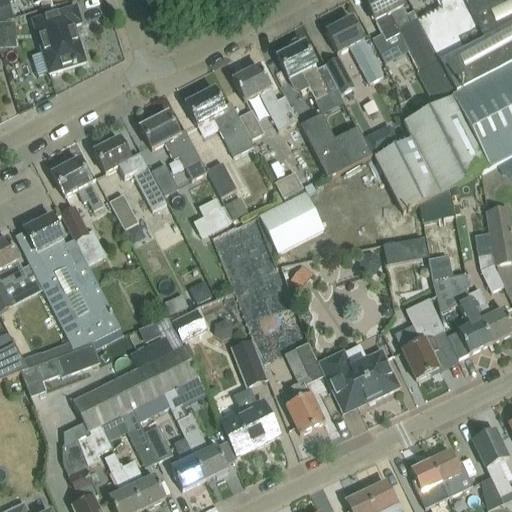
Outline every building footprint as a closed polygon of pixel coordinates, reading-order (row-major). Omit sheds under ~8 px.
[(400,38),(437,108),(457,98),(456,97),(439,65),(421,30),(417,23),(413,15),(407,18),(397,0),(367,0),(363,2),(375,25),(386,45),(400,38)] [(482,42),(484,42),(464,4),(462,0),(418,0),(420,4),(427,0),(435,0),(441,10),(427,17),(417,23),(421,30),(439,65),(482,42)] [(482,42),(439,65),(456,97),(489,79),(490,80),(497,77),(496,75),(511,66),(511,0),(472,0),(464,4),(484,42),(482,42)] [(76,10),(33,25),(49,76),(85,65),(74,28),(82,27),(76,10)] [(350,52),(369,88),(382,80),(352,22),(325,36),(337,58),(350,52)] [(14,27),(0,27),(0,46),(14,47),(14,27)] [(277,61),(286,78),(292,89),(300,94),(309,90),(316,103),(322,99),(327,109),(333,110),(343,105),(337,92),(336,92),(324,69),(317,73),(304,47),(302,48),(299,45),(296,44),(292,46),(291,49),(291,53),(277,61)] [(339,62),(324,69),(336,92),(337,92),(337,91),(341,98),(355,91),(339,62)] [(394,150),(374,161),(401,216),(402,217),(409,214),(417,210),(419,209),(449,194),(481,178),(497,170),(497,169),(511,161),(511,68),(501,75),(497,77),(490,80),(457,98),(437,108),(438,109),(404,127),(411,141),(394,150)] [(277,105),(259,70),(233,83),(244,106),(259,98),(278,134),(296,124),(284,101),(277,105)] [(231,106),(223,110),(215,93),(185,108),(197,131),(213,122),(233,161),(254,150),(250,143),(239,122),(231,106)] [(253,115),(239,122),(250,143),(264,136),(253,115)] [(179,160),(191,183),(206,176),(205,175),(206,175),(185,134),(178,137),(168,117),(140,132),(151,154),(166,147),(173,163),(179,160)] [(357,131),(334,143),(321,118),(300,128),(327,182),(372,159),(357,131)] [(375,135),(365,141),(374,159),(385,153),(375,135)] [(119,142),(93,155),(103,173),(105,179),(118,172),(124,184),(133,179),(152,217),(155,215),(166,209),(156,188),(140,157),(130,162),(119,142)] [(511,161),(497,169),(497,170),(500,174),(511,181),(511,180),(511,161)] [(78,163),(52,177),(65,201),(78,194),(84,205),(87,203),(94,216),(103,211),(97,198),(96,198),(91,188),(78,163)] [(205,175),(206,176),(207,176),(221,201),(236,192),(222,166),(206,175),(205,175)] [(163,200),(177,192),(165,168),(151,176),(163,200)] [(294,175),(275,186),(283,201),(303,191),(294,175)] [(449,194),(419,209),(423,226),(454,219),(449,194)] [(259,219),(278,257),(324,233),(306,196),(259,219)] [(124,233),(138,226),(123,197),(109,205),(124,233)] [(224,210),(220,212),(215,203),(199,212),(203,221),(193,226),(201,242),(232,227),(224,210)] [(240,203),(226,210),(232,223),(247,216),(240,203)] [(74,243),(75,243),(87,268),(105,258),(92,233),(88,235),(75,210),(61,218),(74,243)] [(485,215),(492,256),(494,256),(496,269),(511,266),(511,229),(509,210),(485,215)] [(363,236),(388,221),(381,211),(356,226),(363,236)] [(121,332),(87,268),(75,243),(74,243),(66,248),(51,219),(24,233),(25,235),(15,241),(29,268),(29,269),(33,277),(34,277),(34,278),(68,344),(74,355),(74,356),(93,349),(95,353),(124,339),(121,332)] [(454,221),(420,228),(420,229),(422,239),(426,257),(428,267),(431,286),(433,285),(438,309),(440,316),(458,307),(469,330),(458,336),(447,341),(449,345),(458,363),(491,347),(468,298),(465,294),(467,292),(454,221)] [(383,240),(407,233),(403,223),(380,230),(383,240)] [(0,313),(12,308),(3,289),(11,285),(13,287),(33,277),(29,269),(22,272),(7,242),(0,245),(0,313)] [(414,243),(382,249),(386,268),(417,262),(414,243)] [(496,269),(494,256),(492,256),(478,258),(480,273),(491,295),(503,289),(494,269),(496,269)] [(302,270),(291,282),(301,290),(311,278),(302,270)] [(207,290),(191,298),(195,307),(211,299),(207,290)] [(480,292),(468,298),(491,347),(511,336),(511,330),(504,313),(492,319),(483,300),(480,292)] [(165,306),(170,317),(188,309),(182,297),(165,306)] [(423,344),(402,354),(407,365),(416,383),(439,372),(431,357),(438,354),(432,341),(444,335),(440,326),(434,311),(430,303),(406,314),(411,325),(418,339),(420,338),(423,344)] [(381,311),(381,318),(386,321),(391,319),(392,313),(387,309),(381,311)] [(173,324),(182,344),(207,333),(198,313),(173,324)] [(112,386),(73,406),(83,427),(88,436),(100,430),(121,420),(134,413),(152,404),(164,398),(175,392),(188,386),(197,381),(188,363),(181,350),(172,331),(156,339),(159,345),(140,354),(130,359),(137,373),(112,386)] [(251,343),(232,349),(247,389),(266,382),(251,343)] [(22,361),(21,362),(27,374),(74,356),(74,355),(68,344),(42,357),(40,355),(34,358),(29,357),(22,361)] [(3,384),(21,377),(27,374),(21,362),(22,361),(14,347),(0,354),(0,384),(2,383),(3,384)] [(299,438),(325,426),(306,388),(323,380),(317,368),(307,347),(284,359),(298,387),(291,391),(297,404),(286,410),(299,438)] [(27,374),(21,377),(25,388),(30,402),(46,396),(42,386),(60,379),(61,382),(100,368),(95,353),(93,349),(74,356),(27,374)] [(399,391),(390,373),(381,355),(350,370),(343,356),(317,368),(323,380),(324,380),(333,400),(349,392),(358,411),(359,411),(358,409),(367,404),(368,406),(399,391)] [(197,381),(188,386),(196,403),(206,398),(198,381),(197,381)] [(175,392),(164,398),(184,442),(189,451),(194,461),(205,484),(215,479),(217,482),(227,477),(226,474),(228,473),(224,464),(233,460),(226,446),(217,450),(209,454),(205,456),(200,445),(202,440),(192,418),(186,421),(181,411),(183,409),(175,392)] [(250,392),(234,399),(242,415),(221,425),(228,441),(237,459),(279,439),(263,405),(257,407),(250,392)] [(158,467),(159,466),(147,443),(143,435),(144,435),(134,413),(121,420),(126,430),(134,449),(147,443),(158,467)] [(88,436),(83,427),(63,436),(64,449),(62,450),(64,468),(70,481),(69,481),(81,506),(73,510),(73,511),(98,511),(94,501),(98,499),(86,473),(89,472),(88,470),(89,469),(78,444),(90,439),(88,436)] [(144,435),(143,435),(147,443),(159,466),(173,459),(158,429),(144,435)] [(100,430),(88,436),(90,439),(78,444),(89,469),(100,465),(98,458),(110,451),(100,430)] [(313,448),(327,444),(324,432),(310,436),(313,448)] [(472,444),(481,462),(500,501),(511,495),(498,466),(507,462),(494,434),(472,444)] [(171,472),(182,495),(205,484),(194,461),(189,451),(184,442),(174,447),(183,467),(171,472)] [(450,455),(430,464),(442,488),(441,488),(448,502),(471,491),(459,463),(455,465),(450,455)] [(141,511),(120,467),(119,467),(113,457),(104,461),(119,494),(108,500),(109,502),(113,511),(141,511)] [(141,511),(145,511),(166,502),(154,478),(143,483),(134,464),(123,470),(121,466),(120,467),(141,511)] [(430,464),(411,474),(415,484),(412,485),(423,511),(427,511),(448,502),(441,488),(442,488),(430,464)] [(401,511),(401,510),(393,492),(389,494),(385,486),(365,496),(372,511),(401,511)] [(372,511),(365,496),(346,505),(349,511),(372,511)]
